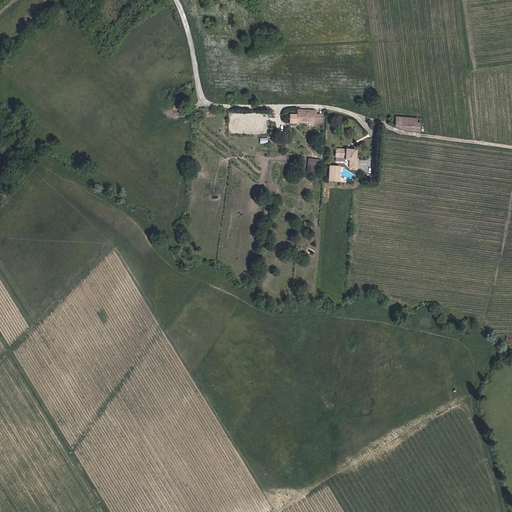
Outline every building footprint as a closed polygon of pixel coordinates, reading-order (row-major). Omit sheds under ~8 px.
[(297,122),(322,123),(322,115),(315,115),(315,110),(297,110),(297,115),(289,114),(288,123),(297,124),(297,122)] [(405,130),(420,131),(420,122),(417,122),(417,117),(396,116),(395,126),(405,130)] [(358,160),(356,160),(356,152),(349,151),(349,152),(346,152),(346,151),(336,150),(335,158),(346,159),(345,161),(350,162),(350,169),(358,170),(358,160)] [(319,170),(319,161),(308,161),(308,167),(315,167),(315,170),(319,170)] [(329,183),(339,183),(340,169),(330,168),(329,183)]
